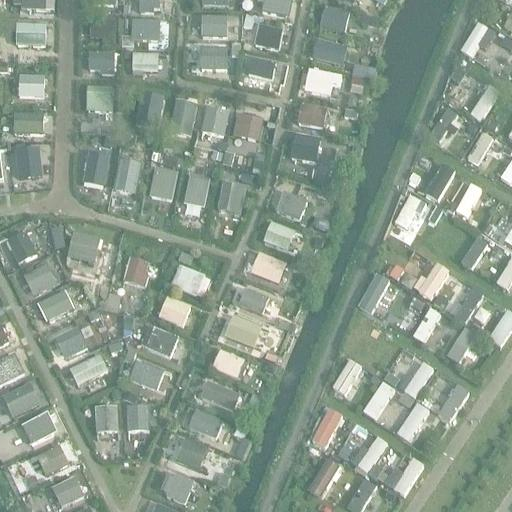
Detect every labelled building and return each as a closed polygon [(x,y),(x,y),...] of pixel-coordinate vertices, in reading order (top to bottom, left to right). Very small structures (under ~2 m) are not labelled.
[(55,16),(55,0),(21,0),(21,15),(55,16)] [(115,12),(115,0),(89,0),(89,11),(115,12)] [(158,12),(158,0),(136,0),(136,16),(148,16),(148,12),(158,12)] [(228,10),(228,0),(201,0),(201,10),(228,10)] [(289,22),(294,0),(291,0),(255,0),(254,3),(264,5),(262,17),(289,22)] [(388,11),(391,4),(384,0),(380,0),(378,6),(388,11)] [(345,39),(350,17),(325,11),(319,33),(345,39)] [(252,32),(254,18),(245,17),(243,30),(252,32)] [(377,33),(379,23),(363,20),(361,30),(377,33)] [(114,48),(115,21),(103,21),(102,25),(89,24),(89,43),(102,43),(102,48),(114,48)] [(226,21),(200,21),(200,42),(226,42),(226,21)] [(511,38),(477,22),(464,52),(501,69),(511,46),(511,38)] [(159,45),(159,24),(132,23),(131,45),(159,45)] [(46,51),(47,28),(16,27),(15,50),(46,51)] [(259,29),(254,50),(277,55),(281,34),(259,29)] [(344,69),(349,49),(317,41),(312,61),(344,69)] [(239,60),(238,47),(229,47),(230,60),(239,60)] [(226,53),(199,52),(199,75),(226,75),(226,53)] [(114,75),(114,56),(88,56),(88,75),(114,75)] [(156,78),(157,58),(131,58),(131,81),(141,81),(141,77),(156,78)] [(272,85),(276,67),(252,62),(248,79),(272,85)] [(367,79),(375,81),(378,71),(356,65),(350,92),(363,95),(367,79)] [(340,93),(342,80),(309,73),(305,96),(330,101),(332,91),(340,93)] [(44,103),(45,79),(19,79),(18,102),(44,103)] [(483,123),(501,92),(489,86),(472,117),(483,123)] [(111,117),(112,91),(86,91),(85,116),(111,117)] [(158,132),(165,101),(140,95),(133,126),(158,132)] [(190,142),(198,109),(175,103),(167,136),(190,142)] [(322,133),(326,112),(301,107),(297,128),(322,133)] [(441,110),(433,142),(442,144),(445,133),(458,136),(463,115),(441,110)] [(224,142),(229,116),(205,111),(200,137),(224,142)] [(43,139),(43,117),(13,116),(12,138),(43,139)] [(258,146),(263,124),(237,118),(232,140),(258,146)] [(480,168),(494,139),(482,133),(468,162),(480,168)] [(315,167),(319,141),(294,137),(289,163),(315,167)] [(114,153),(116,144),(103,142),(102,151),(114,153)] [(42,179),(38,150),(14,153),(18,182),(42,179)] [(172,152),(164,150),(161,159),(170,160),(172,152)] [(103,192),(110,160),(88,155),(81,187),(103,192)] [(220,168),(230,170),(234,157),(223,155),(220,168)] [(511,185),(511,162),(502,180),(511,185)] [(134,199),(141,169),(119,164),(112,195),(134,199)] [(443,165),(425,195),(439,203),(456,173),(443,165)] [(171,206),(177,177),(154,173),(148,201),(171,206)] [(203,213),(208,184),(188,181),(183,209),(203,213)] [(468,220),(483,191),(471,185),(456,214),(468,220)] [(239,220),(245,192),(221,187),(215,215),(239,220)] [(299,225),(307,204),(284,195),(275,215),(299,225)] [(414,198),(400,224),(420,235),(435,209),(414,198)] [(288,253),(296,234),(272,225),(264,244),(288,253)] [(511,231),(503,247),(511,251),(511,231)] [(38,259),(26,235),(7,244),(18,268),(38,259)] [(53,250),(63,247),(60,235),(52,237),(41,240),(44,252),(53,250)] [(95,267),(101,241),(74,235),(67,261),(95,267)] [(474,272),(488,245),(477,239),(463,266),(474,272)] [(279,287),(288,266),(260,255),(252,276),(279,287)] [(188,270),(192,261),(179,256),(175,265),(188,270)] [(57,266),(53,258),(45,262),(49,270),(57,266)] [(511,259),(498,286),(510,292),(511,286),(511,259)] [(145,277),(148,265),(130,260),(123,284),(146,291),(149,279),(145,277)] [(422,278),(415,292),(433,302),(450,272),(437,264),(428,281),(422,278)] [(57,288),(47,267),(23,279),(33,299),(57,288)] [(197,300),(206,279),(179,268),(171,290),(197,300)] [(358,309),(372,317),(391,282),(377,274),(358,309)] [(105,298),(107,291),(100,290),(98,298),(103,306),(107,300),(105,298)] [(463,308),(458,305),(452,315),(466,325),(485,296),(475,290),(463,308)] [(262,317),(269,300),(245,291),(238,308),(262,317)] [(74,312),(65,293),(37,307),(46,325),(74,312)] [(182,331),(191,310),(167,300),(162,312),(159,311),(157,316),(160,317),(159,321),(182,331)] [(118,315),(120,306),(108,303),(106,312),(118,315)] [(429,309),(415,339),(427,344),(440,314),(429,309)] [(511,314),(507,312),(489,341),(502,349),(511,332),(511,314)] [(97,323),(94,315),(86,319),(89,326),(97,323)] [(254,351),(263,329),(234,318),(225,339),(254,351)] [(0,350),(9,346),(0,327),(0,350)] [(467,329),(448,358),(460,366),(479,337),(467,329)] [(88,351),(78,330),(54,341),(64,362),(88,351)] [(170,362),(179,341),(154,331),(153,333),(148,332),(142,349),(146,350),(146,352),(170,362)] [(399,389),(415,400),(435,369),(405,350),(390,373),(405,382),(399,389)] [(238,382),(246,363),(221,352),(213,371),(238,382)] [(0,389),(24,379),(14,358),(0,364),(0,389)] [(78,390),(108,375),(100,358),(69,373),(78,390)] [(335,394),(351,400),(364,367),(347,361),(335,394)] [(157,394),(165,374),(137,363),(129,384),(157,394)] [(235,415),(242,398),(208,384),(201,402),(235,415)] [(379,418),(386,405),(405,415),(413,401),(383,385),(368,412),(379,418)] [(42,408),(31,386),(2,400),(12,422),(42,408)] [(452,424),(470,393),(457,386),(439,416),(452,424)] [(120,402),(117,392),(109,394),(112,404),(120,402)] [(133,407),(137,399),(129,395),(125,403),(133,407)] [(417,404),(398,436),(410,443),(429,411),(417,404)] [(118,435),(117,409),(95,410),(96,436),(118,435)] [(149,434),(148,409),(127,410),(128,435),(149,434)] [(328,409),(316,437),(331,443),(343,416),(328,409)] [(217,442),(225,423),(197,412),(189,431),(217,442)] [(31,449),(57,436),(47,416),(21,429),(31,449)] [(350,463),(367,476),(389,446),(372,434),(350,463)] [(200,474),(210,450),(186,441),(176,465),(200,474)] [(69,468),(60,450),(36,461),(45,479),(69,468)] [(406,475),(394,470),(392,475),(375,467),(370,478),(408,496),(423,465),(413,460),(406,475)] [(322,499),(340,468),(328,461),(310,492),(322,499)] [(40,489),(34,477),(26,481),(31,493),(40,489)] [(186,508),(195,484),(176,477),(175,480),(169,478),(163,494),(168,495),(166,501),(186,508)] [(85,500),(75,480),(51,491),(61,511),(85,500)] [(350,510),(354,511),(364,511),(377,486),(364,480),(350,510)]
